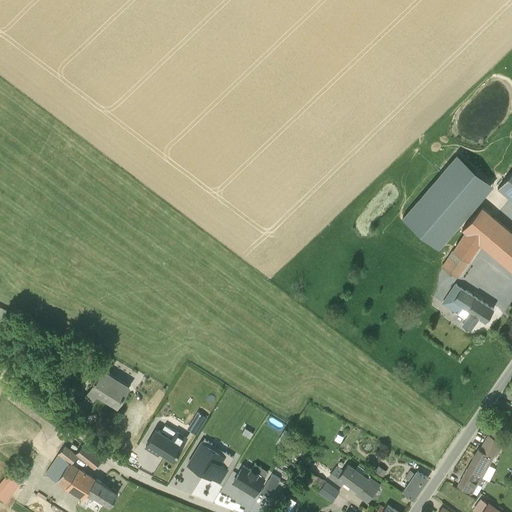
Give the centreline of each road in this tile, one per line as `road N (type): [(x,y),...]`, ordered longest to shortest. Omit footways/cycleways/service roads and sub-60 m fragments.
road 1 (residential): [(223,511),(127,471),(0,375)]
road 2 (unclassified): [(414,511),(511,369)]
